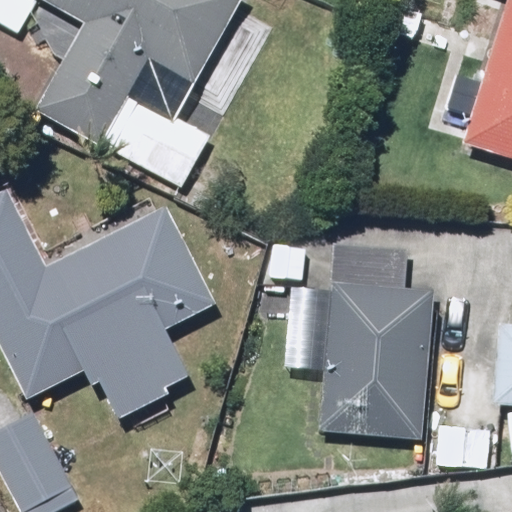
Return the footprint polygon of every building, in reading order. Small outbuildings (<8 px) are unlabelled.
[(240,0),(0,0),(0,32),(18,42),(36,9),(77,33),(30,116),(175,198),(208,138),(173,119),(240,0)] [(511,0),(500,0),(456,149),(511,165),(511,0)] [(8,198),(0,201),(0,360),(20,403),(89,370),(114,422),(189,386),(162,331),(210,308),(163,211),(42,269),(8,198)] [(398,255),(329,252),(321,428),(423,433),(429,296),(396,295),(398,255)] [(511,333),(495,333),(488,411),(511,412),(511,333)] [(487,360),(445,358),(439,439),(481,442),(487,360)] [(28,417),(0,430),(0,483),(14,511),(63,511),(73,507),(28,417)]
